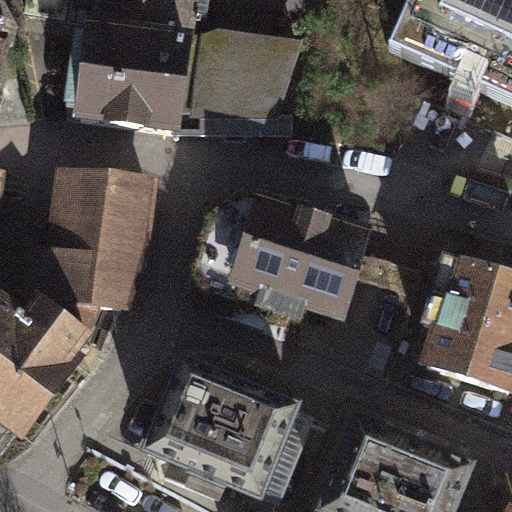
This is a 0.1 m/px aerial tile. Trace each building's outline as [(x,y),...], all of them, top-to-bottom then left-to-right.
[(24,0),(21,16),(67,22),(67,28),(82,28),(83,18),(94,20),(97,0),(24,0)] [(97,0),(94,20),(195,35),(199,0),(97,0)] [(308,0),(234,0),(233,6),(306,18),(308,0)] [(511,0),(408,0),(381,62),(511,114),(511,0)] [(0,2),(0,84),(8,49),(12,50),(18,30),(3,4),(0,2)] [(94,20),(83,18),(82,28),(72,123),(179,136),(181,117),(191,118),(201,36),(195,35),(94,20)] [(201,36),(191,118),(278,118),(302,42),(218,29),(201,36)] [(158,178),(54,169),(46,249),(28,247),(24,300),(29,300),(34,293),(90,334),(100,309),(142,315),(158,178)] [(203,292),(300,323),(303,311),(344,324),(375,229),(256,191),(254,197),(239,193),(212,214),(193,275),(203,292)] [(428,331),(416,370),(511,398),(511,275),(459,259),(457,263),(444,259),(432,298),(427,297),(417,328),(428,331)] [(22,310),(0,294),(0,458),(14,440),(20,443),(84,359),(77,354),(93,336),(90,334),(34,293),(29,300),(22,310)] [(177,355),(137,455),(261,505),(301,405),(177,355)] [(353,417),(317,511),(457,511),(476,465),(353,417)]
